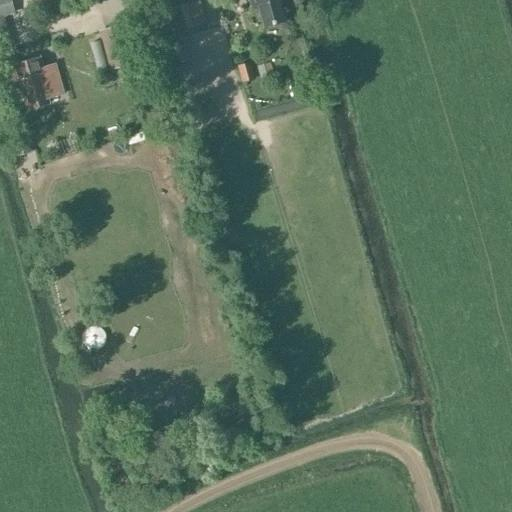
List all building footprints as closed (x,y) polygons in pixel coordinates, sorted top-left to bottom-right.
[(0,0),(0,50),(12,47),(3,18),(15,14),(10,0),(0,0)] [(276,0),(248,0),(250,7),(256,6),(263,29),(283,23),(276,0)] [(166,35),(205,25),(199,2),(160,12),(166,35)] [(120,26),(100,31),(110,70),(130,65),(120,26)] [(179,38),(163,43),(168,61),(184,56),(179,38)] [(46,100),(62,95),(53,64),(41,68),(38,58),(8,66),(14,88),(19,86),(26,111),(48,104),(46,100)] [(240,77),(251,74),(248,64),(237,66),(240,77)] [(26,136),(12,140),(17,156),(31,152),(26,136)]
